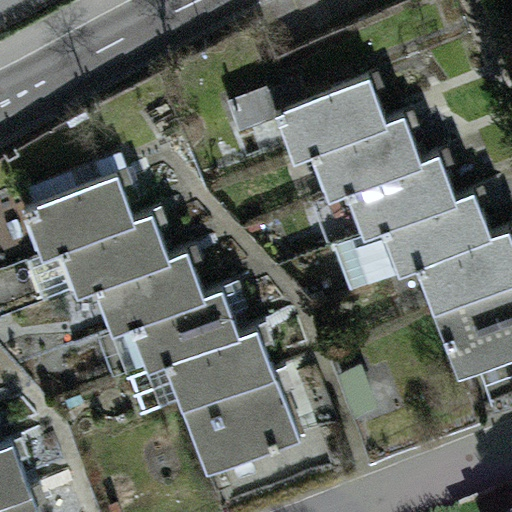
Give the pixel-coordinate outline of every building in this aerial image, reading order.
[(307,157),(323,150),(404,116),(384,70),(287,110),(307,157)] [(275,84),(233,101),(244,130),(287,114),(275,84)] [(342,195),(359,188),(440,154),(421,109),(404,116),(323,150),(342,195)] [(377,233),(394,226),(475,193),(457,147),(440,154),(359,188),(377,233)] [(55,254),(71,247),(152,213),(132,167),(35,207),(55,254)] [(413,271),(429,265),(511,231),(492,186),(475,193),(394,226),(413,271)] [(90,292),(106,285),(187,252),(169,206),(152,213),(71,247),(90,292)] [(429,265),(447,309),(511,282),(511,230),(511,231),(429,265)] [(125,330),(142,323),(223,290),(204,245),(187,252),(106,285),(125,330)] [(511,282),(447,309),(474,373),(511,356),(511,282)] [(160,369),(177,362),(259,328),(240,283),(223,290),(142,323),(160,369)] [(177,362),(195,406),(294,365),(275,321),(259,328),(177,362)] [(379,355),(340,375),(365,424),(404,403),(379,355)] [(195,406),(222,470),(320,429),(294,365),(195,406)] [(0,452),(16,446),(0,409),(0,452)] [(0,452),(0,505),(51,484),(32,439),(16,446),(0,452)] [(0,505),(0,511),(62,511),(51,484),(0,505)]
